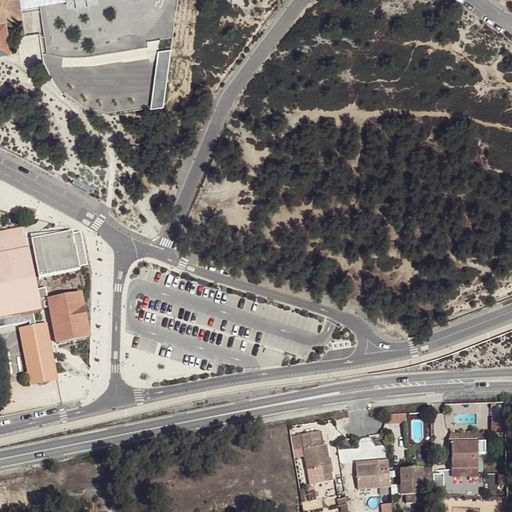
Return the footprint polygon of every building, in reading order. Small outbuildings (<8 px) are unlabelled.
[(0,0),(0,49),(12,48),(7,18),(20,16),(17,0),(0,0)] [(171,49),(159,51),(152,108),(165,106),(171,49)] [(74,182),(71,186),(88,195),(90,191),(74,182)] [(36,211),(26,208),(24,214),(35,217),(36,211)] [(0,232),(0,238),(25,234),(24,227),(0,232)] [(72,231),(32,239),(40,277),(80,269),(80,267),(88,265),(81,231),(72,233),(72,231)] [(25,234),(0,238),(0,327),(29,322),(35,321),(34,314),(33,312),(41,310),(52,308),(59,343),(87,338),(78,294),(47,300),(46,291),(38,293),(40,301),(37,302),(26,250),(29,249),(25,234)] [(38,293),(29,249),(26,250),(37,302),(40,301),(38,293)] [(48,350),(43,324),(36,326),(30,327),(23,329),(28,354),(48,350)] [(57,378),(47,324),(43,324),(48,350),(49,355),(53,379),(57,378)] [(28,354),(23,329),(19,329),(29,383),(33,383),(28,359),(28,354)] [(48,350),(28,354),(28,359),(49,355),(48,350)] [(53,379),(49,355),(28,359),(33,383),(37,382),(37,383),(38,384),(39,385),(39,386),(40,386),(41,387),(42,387),(43,387),(44,387),(45,387),(46,386),(47,386),(47,385),(48,385),(48,384),(49,384),(49,383),(49,382),(49,381),(49,380),(53,379)] [(399,414),(384,415),(385,423),(400,423),(399,414)] [(505,433),(505,419),(500,419),(493,419),(493,433),(505,433)] [(333,482),(326,446),(324,446),(321,446),(319,433),(301,436),(310,486),(333,482)] [(485,454),(485,443),(451,443),(452,477),(478,477),(478,454),(485,454)] [(400,457),(391,457),(391,471),(400,471),(400,457)] [(388,460),(378,461),(378,464),(356,466),(358,490),(380,488),(379,477),(389,476),(388,460)] [(432,473),(416,473),(416,469),(400,470),(401,496),(406,496),(406,505),(423,504),(422,485),(432,484),(432,473)] [(305,508),(331,504),(330,495),(316,497),(315,486),(302,488),(305,508)]
